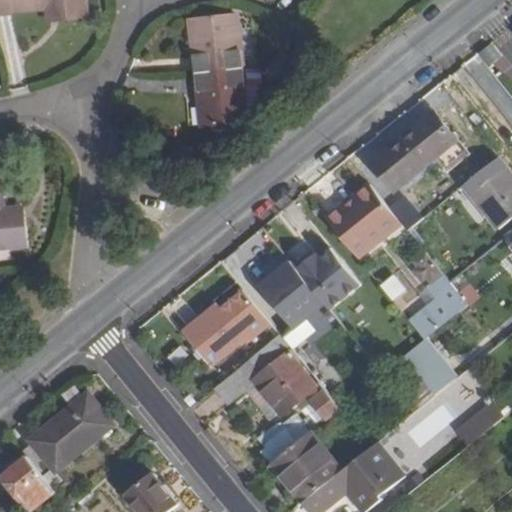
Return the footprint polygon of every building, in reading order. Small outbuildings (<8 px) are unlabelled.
[(0,0),(0,14),(48,9),(56,8),(58,20),(88,17),(85,0),(0,0)] [(56,8),(48,9),(50,21),(58,20),(56,8)] [(193,44),(201,43),(202,56),(195,57),(197,75),(199,93),(207,92),(208,104),(201,105),(203,126),(250,120),(248,105),(273,101),(269,66),(244,69),(238,16),(191,22),(193,44)] [(201,43),(193,44),(195,57),(202,56),(201,43)] [(207,92),(199,93),(201,105),(208,104),(207,92)] [(450,169),(470,153),(435,111),(373,163),(396,191),(440,156),(450,169)] [(473,195),(500,230),(511,219),(511,174),(507,168),(473,195)] [(0,249),(26,247),(23,217),(5,219),(4,210),(0,175),(0,249)] [(372,185),(328,220),(359,258),(402,223),(372,185)] [(393,205),(409,225),(428,210),(420,201),(412,190),(393,205)] [(451,241),(444,233),(474,208),(461,192),(418,226),(437,252),(451,241)] [(22,208),(4,210),(5,219),(23,217),(22,208)] [(309,260),(297,269),(326,304),(331,310),(361,285),(331,248),(319,258),(312,264),(309,260)] [(412,261),(411,271),(421,284),(425,281),(429,285),(425,288),(434,299),(409,319),(425,339),(467,305),(425,251),(412,261)] [(316,254),(309,260),(312,264),(319,258),(316,254)] [(297,269),(291,262),(260,287),(294,330),(326,304),(297,269)] [(391,277),(381,285),(394,300),(404,292),(391,277)] [(215,366),(269,321),(243,288),(218,308),(215,305),(186,329),(215,366)] [(303,409),(314,400),(328,418),(340,408),(320,384),(317,387),(286,349),(290,346),(281,336),(217,389),(229,404),(255,382),(282,416),(298,404),(303,409)] [(440,394),(462,374),(428,337),(406,358),(440,394)] [(411,395),(405,400),(415,412),(435,396),(403,357),(389,368),(411,395)] [(311,373),(320,384),(340,408),(350,399),(338,384),(340,382),(324,363),(311,373)] [(30,441),(33,445),(24,452),(28,457),(57,492),(69,483),(60,470),(116,425),(89,393),(30,441)] [(495,425),(484,412),(461,431),(471,444),(495,425)] [(300,419),(263,448),(274,462),(310,433),(300,419)] [(274,462),(273,464),(304,503),(344,469),(312,431),(310,433),(274,462)] [(323,511),(349,491),(344,486),(358,475),(379,502),(384,498),(382,495),(392,486),(406,474),(379,441),(304,503),(310,511),(323,511)] [(4,477),(31,511),(32,511),(57,492),(28,457),(4,477)] [(140,511),(169,511),(179,504),(154,474),(127,495),(140,511)] [(358,475),(344,486),(349,491),(364,511),(366,511),(379,502),(358,475)]
